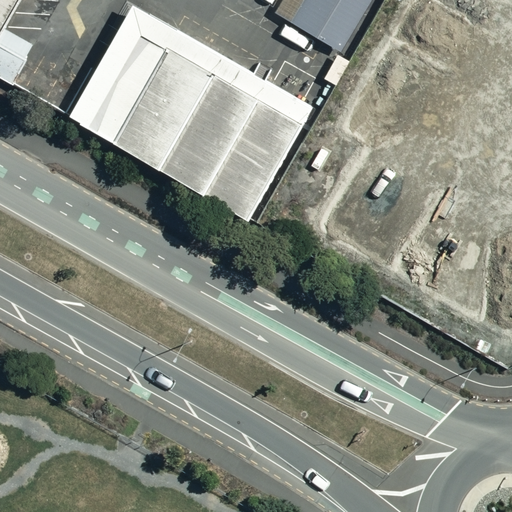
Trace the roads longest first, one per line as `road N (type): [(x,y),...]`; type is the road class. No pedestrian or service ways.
road 1 (trunk): [(0,185),(328,375),(498,451)]
road 2 (trunk): [(377,511),(268,431),(0,281)]
